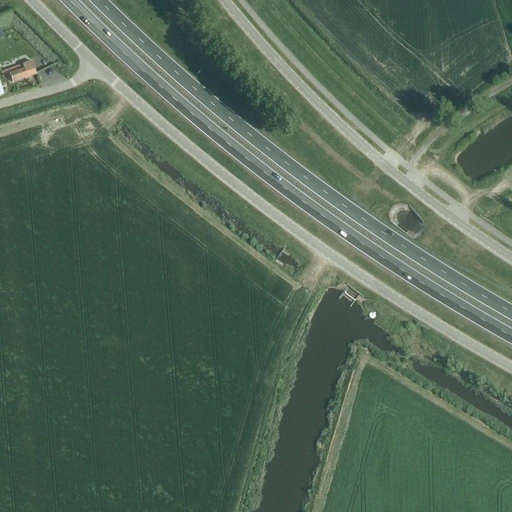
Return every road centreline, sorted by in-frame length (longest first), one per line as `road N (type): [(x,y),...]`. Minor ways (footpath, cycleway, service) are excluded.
road 1 (trunk): [(68,0),(285,189),(511,337)]
road 2 (trunk): [(511,313),(308,181),(97,0)]
road 3 (tertiary): [(95,67),(291,228),(511,367)]
road 4 (unclassified): [(511,259),(402,181),(305,93),(224,0)]
